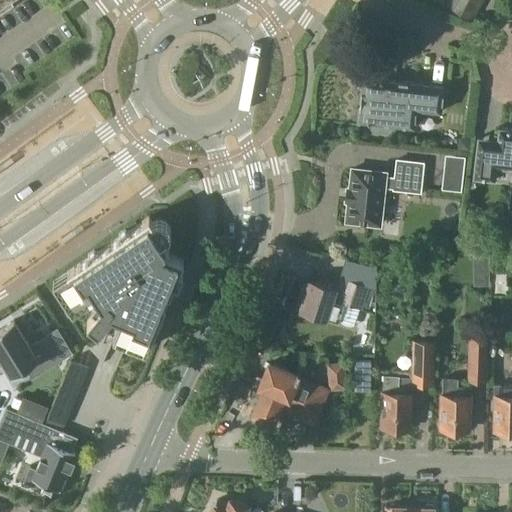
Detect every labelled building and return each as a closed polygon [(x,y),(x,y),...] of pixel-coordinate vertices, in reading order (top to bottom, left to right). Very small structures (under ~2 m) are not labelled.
[(0,0),(0,8),(12,0),(0,0)] [(451,0),(449,5),(472,18),(481,0),(451,0)] [(362,76),(357,120),(371,121),(370,127),(373,131),(386,132),(389,130),(390,124),(413,127),(416,109),(440,112),(443,86),(362,76)] [(477,145),(474,177),(495,179),(497,166),(507,167),(506,168),(511,169),(511,128),(500,127),(497,147),(477,145)] [(440,154),(434,187),(453,191),(459,157),(440,154)] [(352,168),(346,220),(379,224),(383,186),(393,187),(393,188),(420,191),(423,162),(396,159),(394,177),(384,176),(385,172),(352,168)] [(179,270),(183,259),(167,252),(165,249),(169,246),(165,241),(168,238),(170,235),(171,232),(170,228),(169,226),(167,222),(162,220),(159,219),(154,220),(152,221),(149,216),(129,229),(125,228),(119,232),(118,236),(98,250),(94,249),(88,253),(87,257),(67,270),(68,271),(53,281),(72,310),(96,295),(98,298),(91,306),(96,310),(87,320),(98,329),(112,312),(121,315),(113,335),(145,349),(150,337),(151,337),(156,326),(160,324),(162,318),(161,314),(174,282),(178,283),(183,271),(179,270)] [(306,290),(302,290),(296,308),(326,317),(332,298),(343,301),(343,302),(370,310),(377,287),(369,285),(374,268),(352,262),(347,278),(343,277),(339,290),(335,288),(309,280),(306,290)] [(14,320),(0,328),(0,356),(12,376),(38,359),(37,358),(58,346),(65,356),(71,352),(57,329),(29,345),(14,320)] [(470,337),(469,385),(489,385),(489,338),(470,337)] [(383,392),(382,425),(383,425),(383,430),(408,430),(408,426),(409,426),(410,393),(408,393),(408,383),(411,382),(411,384),(434,385),(435,340),(412,339),(411,376),(399,376),(399,375),(383,374),(383,392)] [(370,390),(370,359),(355,359),(355,390),(370,390)] [(256,376),(249,393),(260,397),(254,413),(258,418),(264,421),(273,420),(279,406),(312,420),(325,389),(296,377),(297,374),(269,362),(263,377),(257,374),(255,374),(255,375),(256,376)] [(340,362),(326,364),(329,389),(342,386),(340,362)] [(442,394),(441,428),(452,428),(452,432),(466,432),(466,429),(468,429),(468,411),(471,411),(471,395),(472,385),(458,385),(458,377),(442,377),(442,394)] [(511,386),(494,386),(493,409),(496,409),(495,428),(506,428),(506,433),(511,433),(511,386)] [(77,437),(6,407),(0,423),(0,438),(12,444),(17,432),(39,441),(35,453),(42,456),(36,469),(29,466),(23,481),(38,488),(41,482),(60,490),(75,453),(71,451),(77,437)] [(210,511),(245,511),(248,504),(230,499),(230,500),(217,496),(215,502),(212,504),(210,510),(210,511)] [(411,511),(411,506),(400,506),(398,503),(391,503),(389,505),(389,507),(387,506),(386,511),(411,511)]
